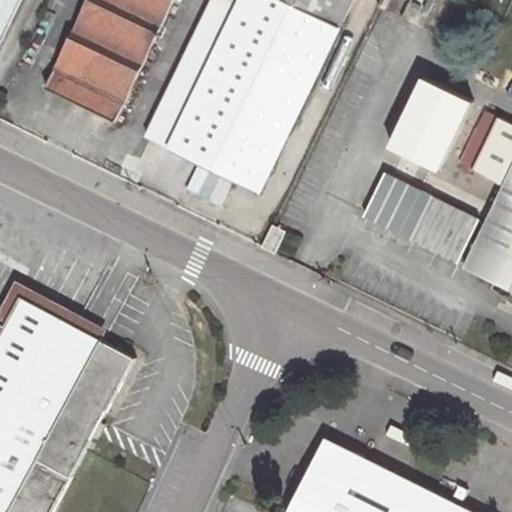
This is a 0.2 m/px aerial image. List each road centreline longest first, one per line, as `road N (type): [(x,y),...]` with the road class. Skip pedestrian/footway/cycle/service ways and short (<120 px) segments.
road 1 (unclassified): [(0,167),(272,306)]
road 2 (unclassified): [(272,306),(511,412)]
road 3 (unclassified): [(272,306),(181,511)]
